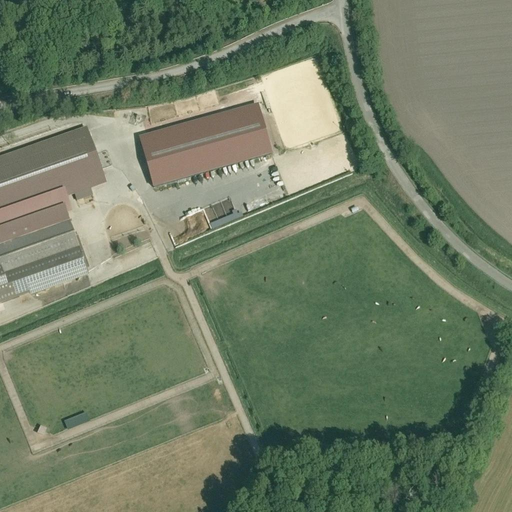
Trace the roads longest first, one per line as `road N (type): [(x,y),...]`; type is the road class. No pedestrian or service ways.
road 1 (residential): [(338,13),(289,26),(195,70),(0,113)]
road 2 (residential): [(338,13),(352,82),(382,158),(438,231),(511,287)]
